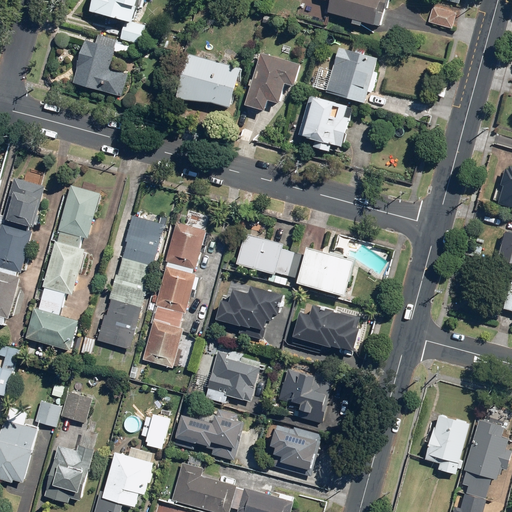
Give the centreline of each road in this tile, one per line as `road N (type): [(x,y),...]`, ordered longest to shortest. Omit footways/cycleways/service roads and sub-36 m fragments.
road 1 (residential): [(1,108),(436,226)]
road 2 (tertiary): [(436,226),(497,0)]
road 3 (tertiary): [(359,511),(407,335)]
